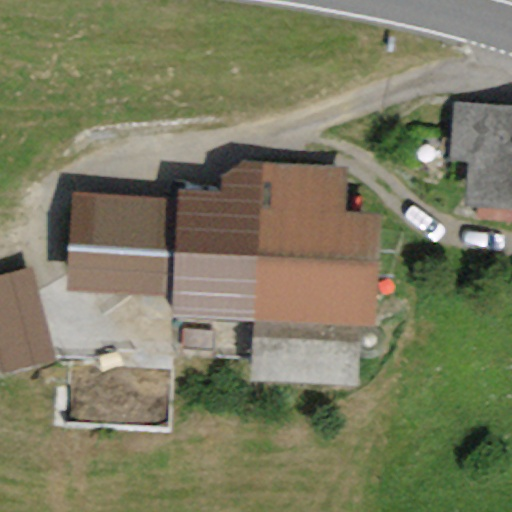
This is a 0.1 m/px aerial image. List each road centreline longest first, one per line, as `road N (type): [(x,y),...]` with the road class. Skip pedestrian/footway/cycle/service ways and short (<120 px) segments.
road 1 (track): [(511,72),(448,76),(140,187),(66,191),(39,221),(44,267)]
road 2 (track): [(511,241),(444,221),(332,122)]
road 3 (tertiary): [(511,25),(392,0)]
